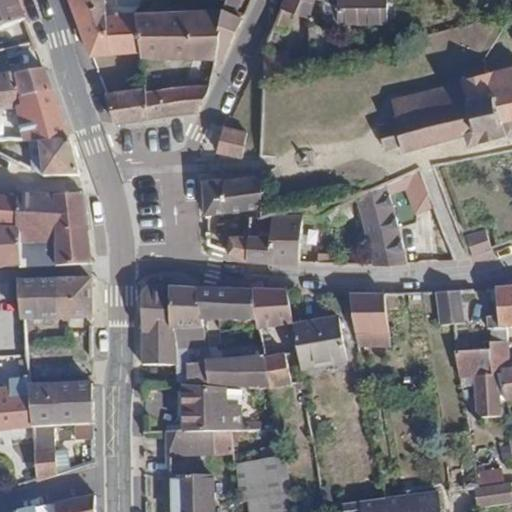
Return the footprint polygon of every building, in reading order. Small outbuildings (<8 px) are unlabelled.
[(0,0),(0,30),(26,21),(18,0),(0,0)] [(70,0),(73,5),(91,55),(141,51),(138,12),(106,12),(104,0),(70,0)] [(145,0),(104,0),(106,12),(138,12),(145,0)] [(217,58),(224,60),(245,14),(236,10),(239,0),(226,0),(223,10),(217,58)] [(285,0),(282,8),(291,11),(310,19),(315,0),(322,0),(324,0),(285,0)] [(338,29),(348,32),(347,22),(403,22),(403,0),(324,0),(322,0),(321,0),(323,19),(338,29)] [(291,11),(282,8),(273,29),(283,33),(291,11)] [(138,12),(141,51),(141,56),(216,59),(217,58),(223,10),(138,12)] [(287,45),(266,44),(264,79),(312,68),(310,56),(286,56),(287,45)] [(511,133),(511,66),(488,72),(461,79),(461,82),(394,100),(397,120),(379,126),(386,149),(403,144),(405,151),(467,133),(471,145),(479,141),(479,142),(511,133)] [(0,106),(17,102),(53,91),(45,71),(0,76),(0,106)] [(167,91),(168,116),(196,113),(208,93),(210,86),(167,90),(167,91)] [(147,88),(106,94),(117,125),(148,119),(147,92),(147,88)] [(167,90),(147,92),(148,119),(168,116),(167,90)] [(39,142),(71,141),(53,91),(17,102),(23,142),(25,142),(39,142)] [(247,133),(224,127),(219,147),(217,153),(243,158),(247,133)] [(44,178),(79,176),(71,141),(39,142),(44,178)] [(23,142),(0,142),(0,154),(21,165),(25,142),(23,142)] [(415,215),(434,208),(419,170),(402,178),(407,192),(415,215)] [(206,214),(262,207),(262,175),(204,181),(206,214)] [(402,178),(387,184),(391,199),(407,192),(402,178)] [(387,184),(356,197),(372,266),(408,264),(391,199),(387,184)] [(0,268),(21,267),(21,269),(92,265),(82,193),(71,195),(56,196),(36,194),(35,199),(18,198),(19,231),(0,230),(0,268)] [(0,196),(0,230),(19,231),(18,198),(0,196)] [(299,263),(304,214),(262,218),(250,219),(250,243),(250,260),(299,263)] [(473,256),(492,249),(486,230),(467,237),(473,256)] [(250,260),(250,243),(230,236),(229,253),(250,260)] [(22,320),(93,318),(92,280),(18,282),(22,320)] [(142,294),(143,366),(177,367),(174,330),(172,330),(171,289),(149,288),(146,291),(142,294)] [(489,330),(511,328),(511,288),(497,290),(499,317),(488,318),(489,330)] [(177,367),(178,384),(211,386),(208,364),(204,320),(200,290),(171,289),(172,330),(174,330),(177,367)] [(257,322),(253,291),(200,290),(204,320),(257,322)] [(294,324),(288,293),(253,291),(257,322),(258,330),(294,324)] [(465,325),(461,292),(438,293),(442,326),(465,325)] [(392,348),(385,296),(350,295),(359,348),(392,348)] [(295,328),(302,371),(348,363),(340,319),(295,328)] [(456,353),(461,378),(477,377),(479,419),(501,418),(500,401),(499,376),(503,376),(502,371),(510,370),(509,342),(491,343),(491,351),(456,353)] [(264,354),(266,359),(272,390),(272,391),(295,386),(288,350),(264,354)] [(208,364),(211,386),(272,390),(266,359),(208,364)] [(0,432),(33,429),(33,428),(29,388),(26,361),(21,362),(23,381),(3,383),(4,391),(0,391),(0,432)] [(511,370),(510,370),(502,371),(503,376),(499,376),(500,401),(506,400),(506,402),(511,401),(511,370)] [(54,427),(94,425),(94,385),(29,388),(33,428),(54,427)] [(186,388),(186,432),(242,433),(242,425),(242,391),(186,388)] [(242,433),(249,433),(261,433),(261,425),(242,425),(242,433)] [(33,429),(38,481),(38,482),(58,476),(58,472),(56,452),(54,427),(33,428),(33,429)] [(186,432),(169,432),(169,456),(233,454),(233,440),(249,440),(249,433),(242,433),(186,432)] [(291,511),(289,493),(292,493),(283,448),(263,452),(265,462),(237,467),(241,502),(248,501),(249,511),(291,511)] [(58,472),(71,472),(69,451),(56,452),(58,472)] [(170,497),(170,511),(213,511),(212,476),(169,477),(170,497)] [(479,510),(511,504),(511,488),(511,484),(476,489),(479,510)] [(386,500),(346,505),(346,511),(441,511),(439,496),(417,498),(416,493),(403,495),(404,500),(387,502),(387,500),(386,500)] [(96,511),(96,496),(57,504),(38,508),(38,511),(96,511)]
